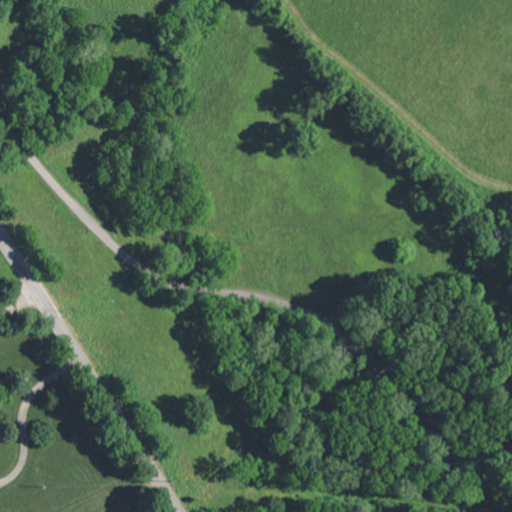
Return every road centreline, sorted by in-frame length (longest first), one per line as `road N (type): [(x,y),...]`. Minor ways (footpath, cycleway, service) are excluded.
road 1 (residential): [(0,120),(123,254),(170,282),(262,298),(332,325),(475,471),(511,495)]
road 2 (residential): [(0,238),(175,511)]
